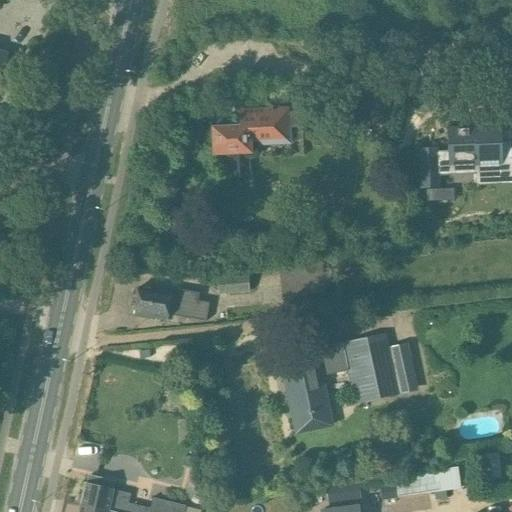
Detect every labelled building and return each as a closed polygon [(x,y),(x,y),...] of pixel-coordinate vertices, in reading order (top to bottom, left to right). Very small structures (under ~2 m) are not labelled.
[(511,142),(511,141),(511,101),(510,101),(511,129),(501,129),(501,123),(474,124),(474,126),(476,172),(477,183),(511,181),(511,160),(511,159),(502,159),(501,139),(511,139),(511,142)] [(213,128),(214,154),(232,153),(232,165),(250,165),(249,143),(286,142),(285,109),(239,111),(239,127),(213,128)] [(476,172),(474,126),(447,128),(448,151),(438,152),(438,148),(418,149),(420,189),(440,188),(439,178),(440,178),(440,173),(476,172)] [(282,298),(325,294),(322,263),(279,267),(282,298)] [(217,274),(218,296),(250,293),(249,271),(217,274)] [(138,289),(134,314),(167,320),(168,315),(206,322),(209,303),(199,301),(199,296),(179,293),(178,295),(172,294),(172,295),(138,289)] [(282,361),(284,373),(298,432),(330,425),(321,383),(350,377),(356,405),(400,396),(417,392),(411,358),(394,361),(391,348),(388,349),(385,335),(342,343),(313,350),(314,354),(282,361)] [(439,444),(425,446),(427,460),(441,458),(439,444)] [(462,487),(458,465),(395,475),(399,497),(462,487)] [(86,484),(86,485),(81,504),(123,511),(151,511),(152,509),(112,500),(114,490),(113,490),(115,482),(90,476),(88,484),(86,484)] [(322,511),(359,511),(358,503),(360,503),(356,479),(328,483),(332,511),(322,511)] [(446,491),(434,493),(435,500),(447,498),(446,491)] [(178,511),(180,505),(155,499),(152,509),(151,511),(178,511)]
